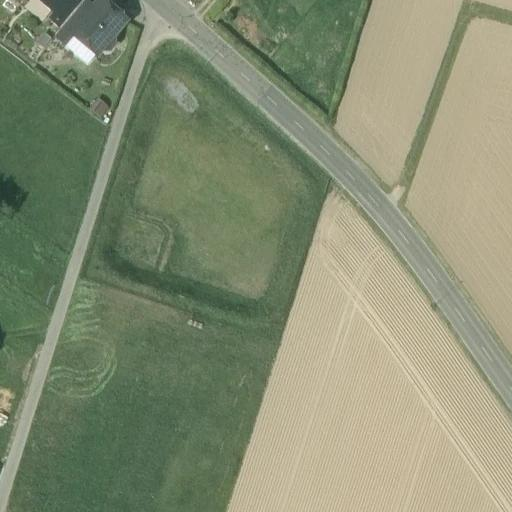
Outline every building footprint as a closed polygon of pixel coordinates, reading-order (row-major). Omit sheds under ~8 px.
[(34,0),(53,15),(54,16),(66,0),(34,0)] [(66,0),(54,16),(53,15),(48,20),(60,29),(83,2),(80,0),(66,0)] [(83,2),(61,29),(70,37),(93,9),(84,1),(83,2)] [(93,9),(70,37),(95,57),(99,52),(107,51),(112,45),(111,37),(124,22),(100,1),(93,9)] [(61,29),(53,38),(63,47),(70,37),(61,29)]
